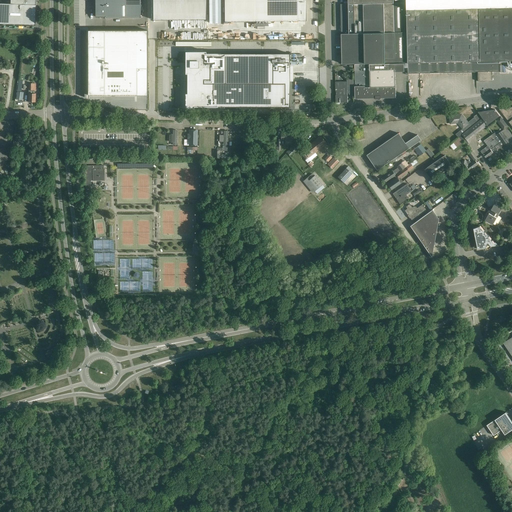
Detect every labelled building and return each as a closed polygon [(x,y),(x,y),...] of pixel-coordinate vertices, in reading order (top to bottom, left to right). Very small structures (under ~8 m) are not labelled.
[(0,3),(0,23),(35,25),(36,5),(36,0),(10,0),(10,4),(0,3)] [(95,0),(95,2),(95,17),(105,17),(105,18),(140,18),(141,18),(140,0),(95,0)] [(152,0),(153,20),(206,20),(205,0),(152,0)] [(254,0),(254,22),(306,21),(305,0),(254,0)] [(348,0),(348,4),(341,4),(342,64),(408,63),(407,10),(406,3),(394,3),(393,0),(348,0)] [(511,0),(406,0),(407,10),(511,7),(511,0)] [(511,7),(407,10),(408,63),(408,68),(408,73),(478,72),(478,81),(492,81),(492,71),(500,71),(499,61),(511,60),(511,7)] [(88,90),(88,96),(89,96),(106,96),(147,96),(147,40),(147,30),(88,30),(88,71),(88,90)] [(185,94),(185,108),(192,108),(192,107),(289,107),(289,54),(205,54),(205,52),(185,52),(185,74),(187,74),(187,94),(185,94)] [(395,86),(395,72),(404,72),(404,68),(404,63),(355,64),(355,86),(355,99),(375,98),(376,98),(376,97),(380,97),(380,98),(381,98),(396,98),(396,86),(395,86)] [(347,79),(347,81),(335,82),(336,103),(336,101),(340,101),(340,103),(340,102),(347,102),(348,102),(348,93),(349,93),(349,96),(354,96),(354,79),(347,79)] [(511,107),(499,109),(511,126),(511,107)] [(478,111),(487,125),(500,116),(495,109),(478,111)] [(462,129),(464,132),(482,118),(479,113),(474,116),(474,117),(468,122),(469,124),(463,129),(462,129)] [(460,115),(460,114),(449,116),(450,124),(458,123),(463,129),(469,124),(468,122),(463,116),(462,116),(460,115)] [(508,126),(501,117),(496,120),(504,130),(508,126)] [(466,140),(468,142),(487,126),(482,118),(464,132),(462,134),(449,145),(453,150),(464,141),(466,140)] [(197,145),(197,130),(190,130),(189,145),(197,145)] [(508,141),(501,131),(497,135),(498,137),(496,138),(497,140),(496,140),(501,147),(508,141)] [(292,144),(291,132),(281,133),(281,140),(285,139),(285,144),(292,144)] [(398,133),(366,155),(376,170),(420,140),(417,135),(405,143),(398,133)] [(484,141),(488,146),(490,149),(498,143),(492,135),(484,141)] [(309,145),(315,153),(326,143),(320,136),(309,145)] [(426,151),(420,144),(414,149),(419,156),(426,151)] [(492,149),(493,150),(494,152),(495,153),(501,148),(499,144),(492,149)] [(317,155),(315,153),(309,145),(303,150),(300,152),(306,159),(308,158),(310,161),(316,156),(317,155)] [(296,149),(293,146),(287,153),(290,156),(296,149)] [(492,151),(490,149),(488,146),(481,152),(486,158),(494,152),(493,150),(492,151)] [(0,161),(8,160),(6,148),(0,149),(0,161)] [(469,160),(467,161),(465,159),(460,163),(463,166),(465,168),(468,172),(478,164),(475,161),(478,159),(472,151),(468,154),(471,158),(469,160)] [(424,169),(434,183),(438,180),(436,176),(452,165),(445,155),(424,169)] [(339,161),(334,157),(327,164),(332,169),(339,161)] [(382,177),(386,182),(396,175),(395,174),(398,172),(400,170),(400,171),(404,168),(401,163),(397,166),(398,167),(393,171),(392,170),(382,177)] [(104,170),(104,165),(85,166),(85,181),(86,195),(91,195),(91,181),(104,180),(104,170)] [(354,171),(348,166),(338,177),(344,183),(354,171)] [(398,177),(399,179),(400,178),(409,172),(406,168),(396,175),(398,177)] [(414,179),(413,177),(422,172),(420,169),(410,175),(412,180),(414,179)] [(314,176),(312,174),(303,181),(312,193),(315,191),(317,194),(324,187),(315,175),(314,176)] [(395,178),(387,184),(391,190),(399,184),(395,178)] [(412,191),(407,184),(392,194),(394,196),(395,196),(395,197),(396,197),(396,196),(397,198),(396,199),(400,204),(406,200),(405,197),(406,197),(406,194),(412,191)] [(422,198),(430,210),(441,203),(433,191),(422,198)] [(412,207),(410,204),(406,207),(407,209),(404,211),(408,215),(409,215),(410,216),(410,217),(410,218),(412,221),(427,210),(422,204),(417,208),(416,207),(414,207),(412,207)] [(489,213),(485,220),(490,223),(493,225),(495,221),(498,223),(500,219),(497,217),(502,208),(499,206),(494,204),(491,209),(490,209),(488,213),(489,213)] [(438,219),(432,210),(410,226),(431,257),(434,240),(438,219)] [(475,232),(478,249),(487,247),(488,249),(491,246),(496,245),(480,226),(474,228),(475,232)] [(511,337),(503,343),(511,355),(511,337)] [(511,421),(506,412),(487,425),(493,435),(502,430),(505,434),(511,429),(511,421)]
